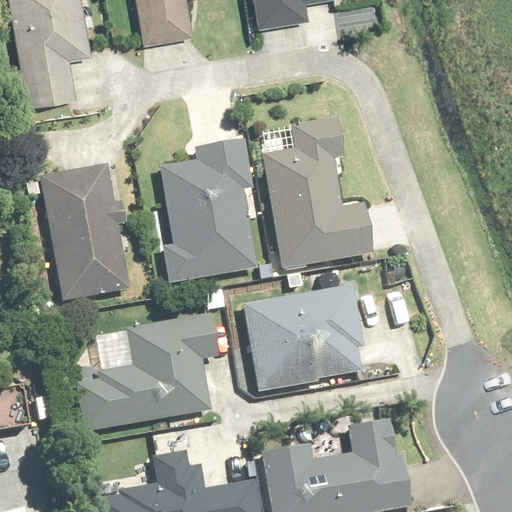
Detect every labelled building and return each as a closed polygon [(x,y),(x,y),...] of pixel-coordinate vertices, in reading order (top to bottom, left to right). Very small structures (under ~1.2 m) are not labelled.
[(92,56),(83,0),(7,0),(23,111),(76,104),(70,59),(92,56)] [(135,0),(144,46),(191,37),(183,0),(135,0)] [(253,0),(258,30),(307,22),(304,3),(320,0),(253,0)] [(341,213),(332,163),(343,161),(336,122),(292,130),(295,151),(264,156),(285,273),(375,257),(366,208),(341,213)] [(164,250),(170,287),(257,272),(244,193),(254,192),(246,143),(196,152),(198,165),(161,172),(174,249),(164,250)] [(126,225),(122,205),(114,207),(107,165),(39,178),(62,307),(130,295),(118,227),(126,225)] [(365,350),(355,291),(245,309),(259,395),(359,378),(354,352),(365,350)] [(84,436),(210,413),(204,382),(225,379),(214,320),(98,341),(104,374),(97,375),(98,383),(75,388),(84,436)] [(396,456),(391,425),(348,432),(352,457),(307,464),(305,447),(261,454),(270,511),(412,511),(413,511),(404,455),(396,456)] [(261,511),(258,486),(206,493),(202,468),(190,470),(188,456),(153,461),(157,489),(98,497),(100,511),(261,511)]
